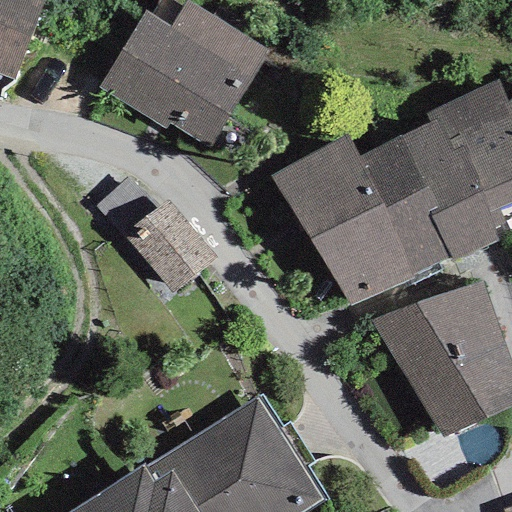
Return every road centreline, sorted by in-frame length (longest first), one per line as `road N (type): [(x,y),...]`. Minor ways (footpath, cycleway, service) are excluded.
road 1 (residential): [(419,511),(183,190),(110,148),(0,129)]
road 2 (track): [(0,442),(77,360),(99,307),(4,130)]
